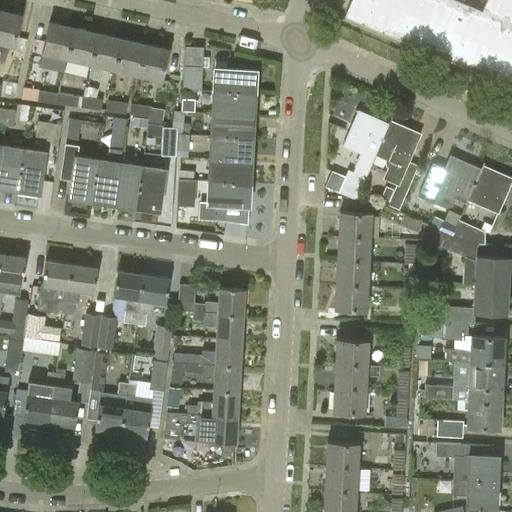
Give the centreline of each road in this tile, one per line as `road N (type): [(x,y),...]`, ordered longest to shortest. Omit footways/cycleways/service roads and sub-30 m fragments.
road 1 (residential): [(286,263),(0,223)]
road 2 (residential): [(275,474),(84,495),(0,492)]
road 3 (residential): [(511,134),(298,39)]
road 4 (residential): [(286,263),(298,39)]
road 5 (residential): [(275,474),(286,263)]
road 6 (residential): [(298,39),(121,0)]
